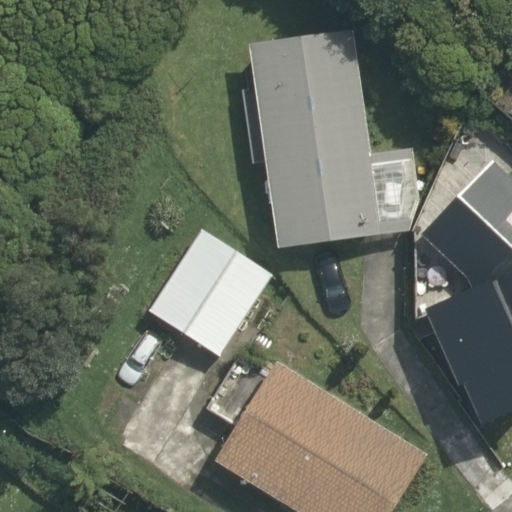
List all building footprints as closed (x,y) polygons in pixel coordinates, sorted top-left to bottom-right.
[(511,9),(452,75),(511,130),(511,9)] [(358,33),(255,48),(285,252),(414,235),(425,200),(415,153),(375,159),(358,33)] [(511,176),(498,163),(429,239),(488,296),(511,348),(511,176)] [(279,278),(207,231),(153,315),(225,361),(279,278)] [(402,511),(435,457),(283,365),(223,467),(296,511),(402,511)]
